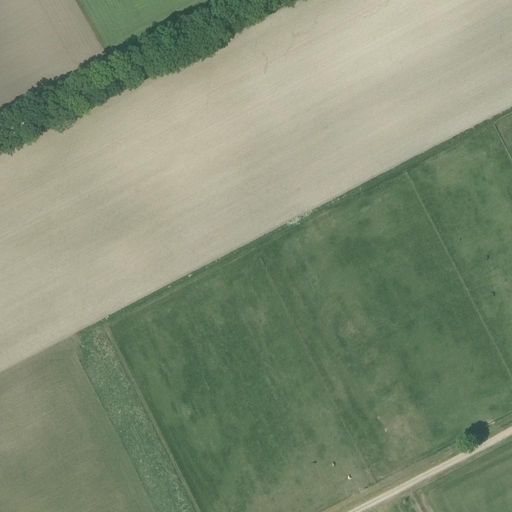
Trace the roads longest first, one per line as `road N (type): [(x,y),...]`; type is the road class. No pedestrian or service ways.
road 1 (track): [(0,140),(270,0)]
road 2 (track): [(511,432),(354,511)]
